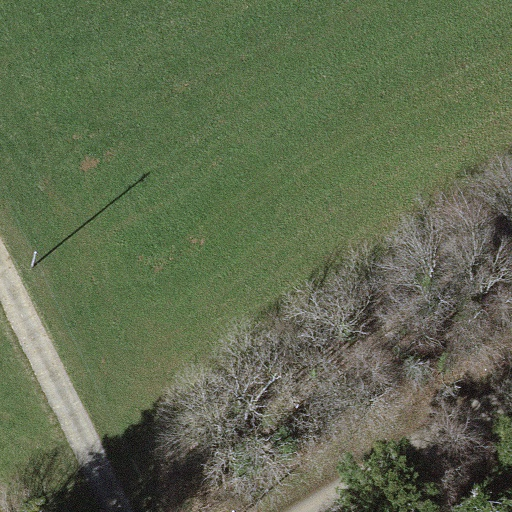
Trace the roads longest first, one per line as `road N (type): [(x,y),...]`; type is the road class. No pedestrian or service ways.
road 1 (track): [(0,253),(128,511)]
road 2 (unclassified): [(511,418),(346,511)]
